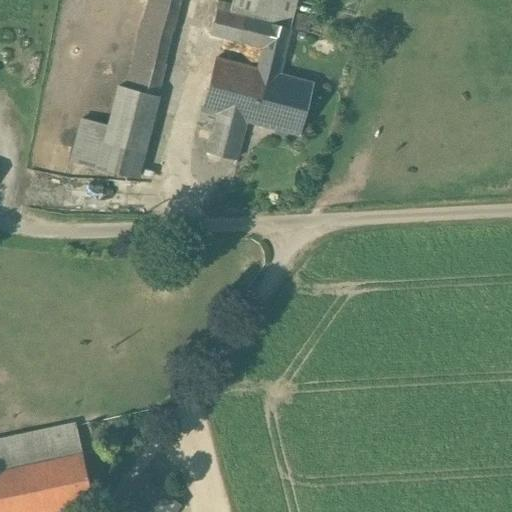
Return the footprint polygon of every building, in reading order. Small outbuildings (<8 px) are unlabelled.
[(139,180),(180,0),(141,0),(113,125),(83,119),(72,165),(139,180)] [(259,70),(283,76),(300,0),(299,0),(236,0),(235,6),(223,3),(215,37),(264,48),(259,70)] [(259,70),(218,60),(200,128),(213,132),(208,151),(242,160),(252,121),(301,133),(314,84),(283,76),(259,70)] [(0,438),(0,511),(34,511),(93,500),(76,422),(0,438)] [(121,511),(177,511),(184,504),(148,477),(121,511)]
